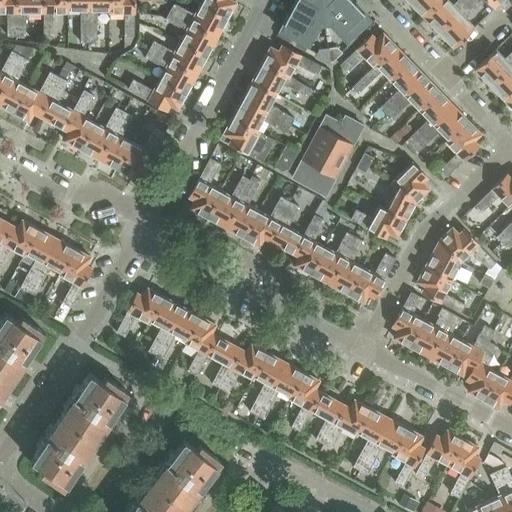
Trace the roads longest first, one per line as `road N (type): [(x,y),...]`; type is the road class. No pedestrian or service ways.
road 1 (residential): [(363,352),(426,228),(510,141)]
road 2 (residential): [(145,227),(261,0)]
road 3 (residential): [(363,352),(148,238),(145,227)]
road 4 (residential): [(145,227),(137,211),(91,185),(53,193),(0,160)]
road 5 (residential): [(511,424),(363,352)]
road 6 (residential): [(249,445),(374,511)]
road 7 (residential): [(75,347),(145,227)]
road 8 (residential): [(0,458),(69,356)]
